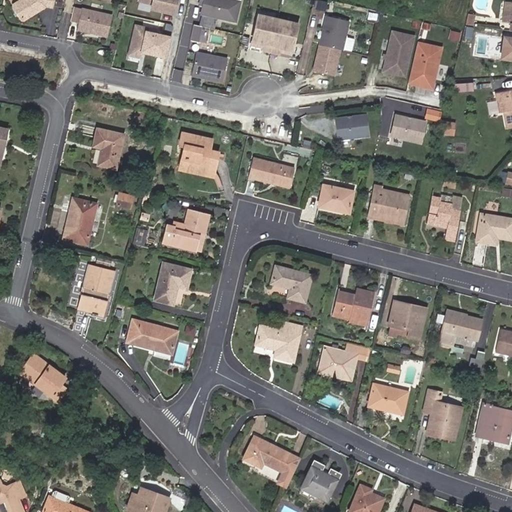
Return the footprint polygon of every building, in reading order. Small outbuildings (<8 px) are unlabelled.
[(54,8),(56,0),(23,0),(15,6),(14,9),(22,21),(25,22),(38,13),(37,11),(41,9),(44,9),(47,7),(54,8)] [(173,14),(176,0),(140,0),(140,2),(152,5),(151,10),(173,14)] [(237,21),(240,0),(199,0),(200,1),(203,2),(201,13),(237,21)] [(109,37),(114,16),(83,10),(78,31),(109,37)] [(470,10),(468,18),(475,20),(477,12),(470,10)] [(325,14),(319,43),(340,48),(342,49),(349,19),(325,14)] [(292,53),(298,23),(258,15),(252,45),(263,47),(263,49),(280,52),(281,50),(292,53)] [(192,24),(190,41),(200,42),(201,25),(192,24)] [(168,58),(171,38),(147,33),(148,29),(136,27),(132,49),(143,51),(142,53),(143,53),(168,58)] [(405,75),(414,36),(393,31),(384,71),(405,75)] [(511,35),(505,35),(502,57),(511,58),(511,35)] [(351,51),(354,39),(346,37),(343,49),(351,51)] [(434,81),(442,47),(418,42),(409,82),(427,86),(428,80),(434,81)] [(314,70),(335,74),(340,48),(319,43),(314,70)] [(225,81),(229,58),(198,52),(193,75),(225,81)] [(472,82),(453,84),(454,92),(473,91),(472,82)] [(497,99),(501,111),(504,111),(509,126),(511,125),(511,88),(495,93),(497,99)] [(495,113),(501,111),(497,99),(492,100),(495,113)] [(369,136),(367,115),(336,119),(339,140),(369,136)] [(421,142),(426,121),(396,115),(391,135),(421,142)] [(443,134),(454,135),(455,122),(444,121),(443,134)] [(105,146),(104,151),(100,165),(118,170),(127,133),(101,127),(97,144),(105,146)] [(197,164),(212,168),(216,149),(207,147),(210,136),(182,127),(179,141),(183,142),(177,166),(195,170),(197,164)] [(390,136),(388,142),(404,147),(406,141),(390,136)] [(266,175),(289,179),(293,165),(251,155),(246,175),(265,179),(266,175)] [(211,174),(212,168),(197,164),(195,170),(211,174)] [(288,185),(289,179),(266,175),(265,179),(288,185)] [(511,186),(511,178),(502,177),(501,184),(511,186)] [(351,186),(320,179),(315,202),(347,209),(351,186)] [(377,194),(379,185),(370,184),(368,192),(377,194)] [(376,208),(400,213),(404,190),(379,185),(377,194),(368,192),(364,211),(375,213),(376,208)] [(117,192),(115,205),(131,207),(133,194),(117,192)] [(439,213),(436,223),(445,225),(444,235),(454,238),(459,209),(452,207),(453,202),(441,199),(442,194),(430,192),(427,210),(439,213)] [(82,244),(93,202),(70,197),(60,238),(82,244)] [(193,234),(200,236),(205,211),(184,206),(181,218),(173,216),(171,224),(161,221),(157,242),(189,249),(193,234)] [(399,218),(400,213),(376,208),(375,213),(399,218)] [(492,230),(499,232),(510,234),(511,224),(511,215),(480,209),(475,237),(489,240),(492,230)] [(425,220),(436,223),(439,213),(427,210),(425,220)] [(496,242),(499,232),(492,230),(489,240),(496,242)] [(196,251),(200,236),(193,234),(189,249),(196,251)] [(174,282),(180,284),(186,285),(191,264),(160,256),(159,259),(150,296),(169,302),(174,282)] [(97,316),(108,271),(84,264),(73,308),(86,310),(84,318),(90,319),(91,315),(97,316)] [(309,274),(271,265),(265,292),(303,301),(309,274)] [(175,303),(180,284),(174,282),(169,302),(175,303)] [(354,294),(372,299),(375,288),(356,284),(354,294)] [(367,319),(372,299),(354,294),(339,290),(335,308),(349,312),(348,314),(367,319)] [(391,307),(420,314),(422,307),(393,300),(391,307)] [(416,335),(420,314),(391,307),(388,321),(409,327),(407,333),(416,335)] [(461,318),(463,312),(447,308),(445,315),(461,318)] [(440,336),(453,339),(456,330),(476,335),(480,317),(463,312),(461,318),(445,315),(440,336)] [(173,329),(127,316),(121,339),(166,352),(173,329)] [(292,361),(297,335),(300,322),(281,318),(278,330),(257,325),(254,342),(274,347),(272,355),(292,361)] [(396,330),(407,333),(409,327),(388,321),(386,332),(395,335),(396,330)] [(511,334),(511,331),(511,330),(500,327),(494,349),(511,353),(511,334)] [(452,346),(453,339),(440,336),(439,342),(452,346)] [(475,347),(476,341),(456,337),(455,343),(475,347)] [(368,346),(345,340),(343,348),(326,344),(320,370),(351,378),(358,352),(366,354),(368,346)] [(63,378),(34,354),(19,372),(56,402),(66,389),(59,383),(63,378)] [(402,412),(407,390),(375,381),(369,404),(402,412)] [(452,436),(459,405),(438,400),(440,390),(428,387),(423,408),(430,410),(425,430),(452,436)] [(497,436),(507,438),(511,416),(511,411),(483,405),(476,437),(496,441),(497,436)] [(255,472),(284,488),(296,464),(286,458),(288,453),(252,435),(241,459),(257,468),(255,472)] [(296,464),(299,458),(288,453),(286,458),(296,464)] [(336,474),(312,462),(299,487),(323,500),(336,474)] [(0,504),(2,509),(0,510),(0,511),(23,511),(25,510),(19,495),(25,492),(19,480),(7,485),(1,482),(0,478),(0,504)] [(359,485),(348,511),(376,511),(381,500),(368,496),(370,490),(359,485)] [(144,505),(141,511),(163,511),(169,497),(142,486),(140,491),(133,488),(129,499),(144,505)] [(323,500),(299,487),(296,493),(320,505),(323,500)] [(71,496),(58,491),(55,492),(53,497),(70,503),(72,498),(71,496)] [(53,497),(51,496),(43,511),(90,511),(70,503),(53,497)] [(126,506),(141,511),(144,505),(129,499),(126,506)]
